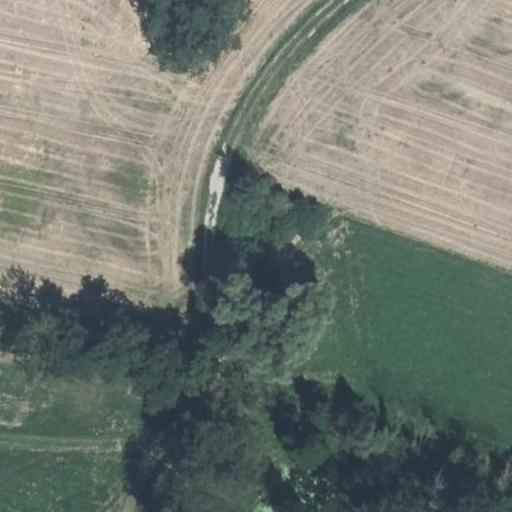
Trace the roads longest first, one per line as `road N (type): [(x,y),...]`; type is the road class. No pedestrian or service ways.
road 1 (track): [(511,440),(231,351),(0,310)]
road 2 (track): [(327,0),(293,25),(216,176),(251,287),(231,351)]
